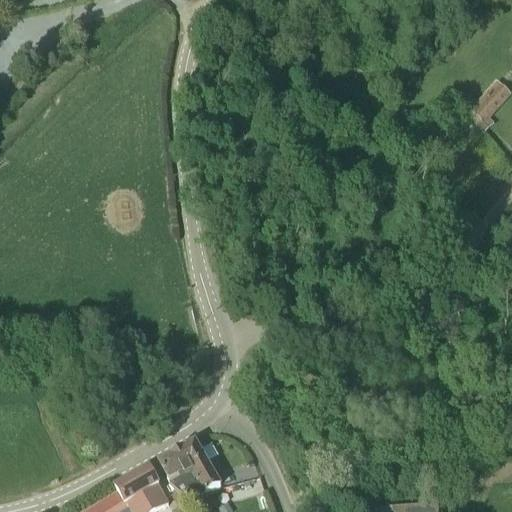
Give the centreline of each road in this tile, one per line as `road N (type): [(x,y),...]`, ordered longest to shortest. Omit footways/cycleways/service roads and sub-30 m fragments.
road 1 (residential): [(221,339),(368,339),(398,326),(426,306),(511,197)]
road 2 (unclassified): [(221,339),(182,186),(178,126),(184,51),(194,19),(211,0)]
road 3 (unclassified): [(8,511),(49,501),(194,421),(212,401),(221,339)]
